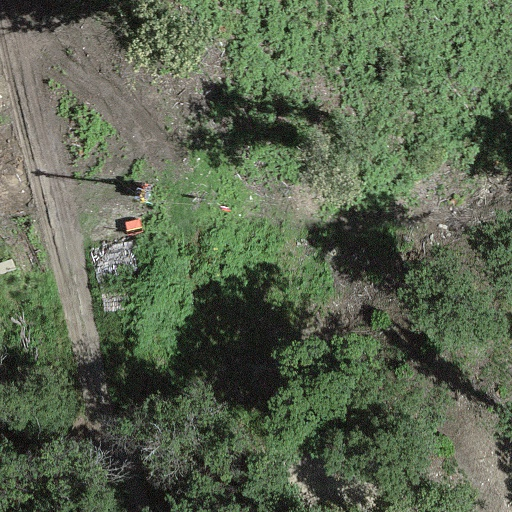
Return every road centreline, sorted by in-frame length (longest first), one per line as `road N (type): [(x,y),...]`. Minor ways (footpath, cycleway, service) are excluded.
road 1 (track): [(133,511),(99,404),(38,111)]
road 2 (track): [(252,511),(271,471),(316,450),(365,457),(388,472),(416,511)]
